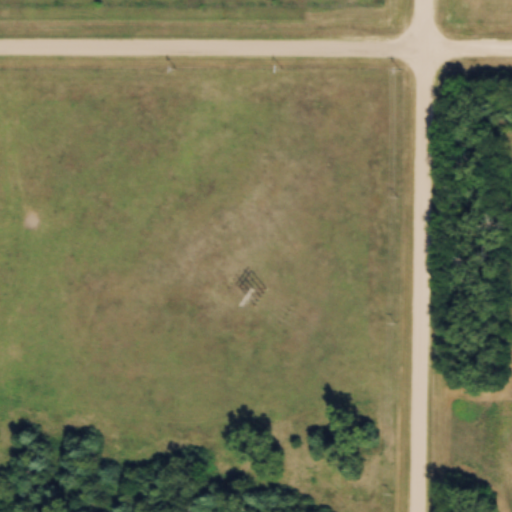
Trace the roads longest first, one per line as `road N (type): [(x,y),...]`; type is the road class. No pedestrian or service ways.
road 1 (residential): [(511,55),(0,46)]
road 2 (residential): [(415,511),(423,0)]
